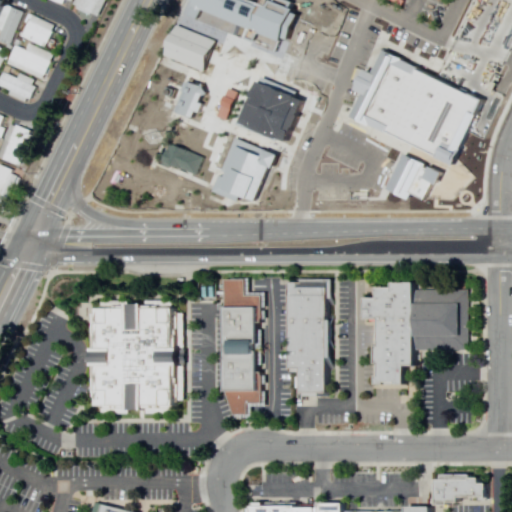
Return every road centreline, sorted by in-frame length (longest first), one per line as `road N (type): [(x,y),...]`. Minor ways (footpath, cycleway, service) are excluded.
road 1 (tertiary): [(502,244),(31,243)]
road 2 (secondary): [(0,307),(150,0)]
road 3 (residential): [(500,449),(503,176),(511,140)]
road 4 (residential): [(238,456),(259,447),(511,448)]
road 5 (residential): [(29,0),(68,18),(77,42),(42,110),(26,113),(0,100)]
